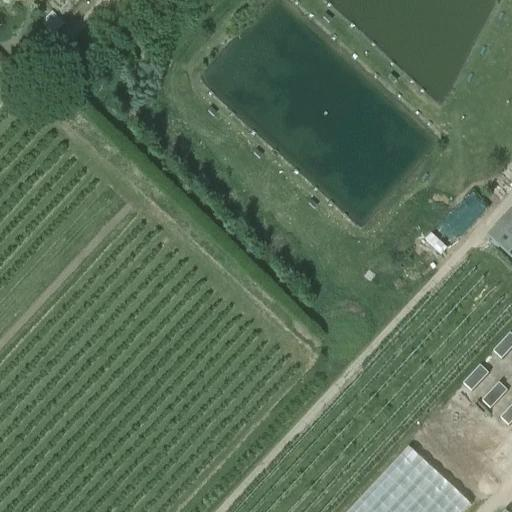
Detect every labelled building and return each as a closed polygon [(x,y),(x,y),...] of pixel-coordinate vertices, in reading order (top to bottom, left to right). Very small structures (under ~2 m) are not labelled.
[(440,224),(456,240),(487,210),(471,194),(440,224)] [(511,212),(487,239),(511,262),(511,212)] [(511,336),(510,335),(493,353),(502,361),(511,350),(511,336)] [(480,367),(463,385),(472,393),(489,375),(480,367)] [(499,385),(482,403),(490,410),(507,393),(499,385)] [(511,407),(500,420),(509,428),(511,424),(511,407)] [(454,511),(465,501),(409,449),(399,460),(405,466),(403,475),(396,482),(396,484),(389,491),(386,503),(365,498),(376,507),(371,511),(454,511)]
